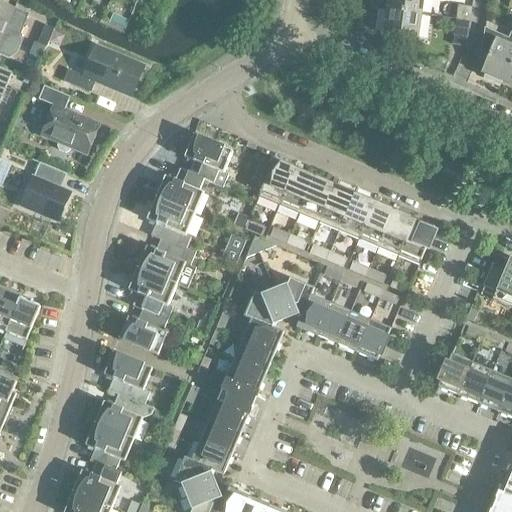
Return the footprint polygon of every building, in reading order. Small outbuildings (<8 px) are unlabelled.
[(424,0),(389,0),(388,10),(422,15),(424,0)] [(0,52),(9,56),(15,51),(19,42),(18,34),(26,16),(15,12),(16,9),(0,1),(0,52)] [(456,20),(470,22),(472,7),(458,5),(456,20)] [(422,15),(388,10),(384,35),(419,40),(422,15)] [(470,22),(456,20),(452,45),(467,47),(470,22)] [(55,29),(46,25),(38,44),(47,48),(55,29)] [(509,38),(485,28),(482,48),(480,53),(489,57),(482,73),(506,83),(511,69),(511,32),(509,38)] [(96,82),(131,97),(144,67),(96,47),(84,76),(69,70),(64,82),(91,93),(96,82)] [(0,101),(1,102),(13,73),(0,67),(0,101)] [(42,136),(59,143),(57,147),(58,150),(66,153),(69,152),(71,148),(87,155),(100,125),(65,110),(70,97),(45,86),(39,100),(54,106),(42,136)] [(224,189),(224,188),(229,176),(224,174),(233,152),(194,135),(184,158),(194,162),(190,173),(189,173),(205,180),(204,181),(224,189)] [(279,206),(295,170),(274,161),(259,197),(279,206)] [(59,222),(71,193),(61,189),(67,174),(40,163),(34,178),(21,206),(59,222)] [(156,198),(195,215),(204,193),(200,191),(204,181),(205,180),(189,173),(190,173),(180,169),(175,181),(165,177),(156,198)] [(299,215),(315,178),(295,170),(279,206),(299,215)] [(315,178),(299,215),(319,223),(335,186),(315,178)] [(335,186),(319,223),(339,231),(354,195),(335,186)] [(354,195),(339,231),(359,240),(374,203),(354,195)] [(195,215),(156,198),(147,220),(157,224),(151,236),(161,240),(186,250),(193,234),(188,232),(195,215)] [(374,203),(359,240),(379,248),(394,212),(374,203)] [(394,212),(379,248),(399,256),(414,220),(394,212)] [(414,220),(399,256),(419,265),(435,229),(414,220)] [(246,230),(261,236),(265,228),(250,221),(246,230)] [(287,244),(291,236),(275,229),(272,237),(287,244)] [(291,236),(287,244),(302,250),(306,242),(291,236)] [(246,259),(261,253),(255,237),(246,259)] [(277,246),(255,237),(261,253),(277,246)] [(138,269),(177,285),(184,267),(189,269),(196,254),(186,250),(161,240),(156,251),(147,247),(138,269)] [(327,261),(330,252),(315,246),(312,254),(327,261)] [(330,252),(327,261),(342,267),(346,259),(330,252)] [(511,307),(511,261),(510,260),(505,272),(493,267),(482,292),(494,298),(493,300),(511,307)] [(366,277),(370,269),(355,263),(351,271),(366,277)] [(340,282),(343,274),(328,268),(325,276),(340,282)] [(174,306),(169,304),(177,285),(138,269),(129,290),(138,294),(133,307),(143,311),(143,310),(168,321),(174,306)] [(370,269),(366,277),(382,284),(385,275),(370,269)] [(343,274),(340,282),(355,288),(359,281),(343,274)] [(275,292),(286,319),(298,315),(301,316),(302,317),(311,296),(312,296),(315,289),(290,279),(286,287),(275,292)] [(395,280),(392,288),(407,294),(410,286),(395,280)] [(380,299),(383,291),(368,284),(365,292),(380,299)] [(22,296),(2,288),(0,292),(0,326),(7,329),(8,329),(22,296)] [(383,291),(380,299),(395,305),(399,297),(383,291)] [(286,319),(275,292),(263,297),(254,293),(244,318),(251,320),(272,329),(273,328),(274,324),(286,319)] [(33,301),(22,296),(8,329),(7,329),(6,333),(27,342),(40,310),(30,306),(33,301)] [(331,304),(312,296),(311,296),(302,317),(301,316),(297,328),(317,336),(331,304)] [(331,304),(317,336),(337,345),(351,312),(331,304)] [(163,332),(168,321),(143,310),(143,311),(138,322),(128,318),(119,340),(158,356),(168,334),(163,332)] [(351,312),(337,345),(357,353),(371,321),(351,312)] [(216,329),(224,333),(231,317),(223,313),(216,329)] [(284,333),(273,328),(272,329),(251,320),(243,340),(275,354),(284,333)] [(371,321),(357,353),(378,362),(391,329),(371,321)] [(482,342),(485,334),(470,327),(466,335),(482,342)] [(224,333),(216,329),(210,344),(218,347),(224,333)] [(485,334),(482,342),(497,348),(500,340),(485,334)] [(234,360),(267,374),(275,354),(243,340),(234,360)] [(114,379),(109,391),(118,396),(118,395),(145,406),(145,405),(150,393),(144,390),(153,369),(114,353),(104,375),(114,379)] [(459,396),(472,364),(452,355),(438,387),(459,396)] [(212,361),(204,358),(198,373),(206,376),(212,361)] [(267,374),(234,360),(226,379),(259,393),(267,374)] [(0,368),(0,369),(13,375),(17,365),(6,361),(3,363),(0,368)] [(472,364),(459,396),(479,404),(492,372),(472,364)] [(511,380),(492,372),(479,404),(499,413),(511,380)] [(0,400),(12,405),(17,395),(12,393),(16,383),(0,376),(0,400)] [(217,401),(250,415),(253,406),(259,393),(226,379),(221,393),(217,401)] [(511,380),(499,413),(511,418),(511,380)] [(192,386),(186,401),(194,404),(200,389),(192,386)] [(95,424),(134,440),(143,419),(152,415),(154,409),(145,405),(145,406),(118,395),(118,396),(114,406),(104,402),(95,424)] [(0,400),(0,423),(4,425),(12,405),(0,400)] [(209,422),(241,435),(250,415),(217,401),(209,422)] [(174,430),(181,434),(188,418),(180,415),(174,430)] [(241,435),(209,422),(200,442),(232,455),(241,435)] [(134,440),(95,424),(86,446),(95,450),(90,462),(96,464),(116,472),(116,471),(120,460),(125,462),(134,440)] [(181,434),(174,430),(167,446),(175,449),(181,434)] [(213,470),(212,471),(224,476),(232,455),(200,442),(192,461),(213,470)] [(192,461),(185,458),(175,482),(183,486),(188,498),(216,486),(211,475),(212,471),(213,470),(192,461)] [(73,493),(112,509),(121,488),(117,486),(122,474),(116,471),(116,472),(96,464),(92,475),(82,471),(73,493)] [(499,494),(511,499),(511,476),(507,474),(499,494)] [(216,486),(188,498),(193,509),(191,511),(219,511),(225,500),(224,500),(220,498),(216,486)] [(219,511),(243,511),(250,497),(229,488),(224,500),(225,500),(219,511)] [(110,511),(112,509),(73,493),(64,511),(110,511)] [(511,511),(511,499),(499,494),(491,511),(511,511)] [(266,511),(269,505),(250,497),(243,511),(266,511)] [(149,511),(144,500),(139,511),(149,511)]
